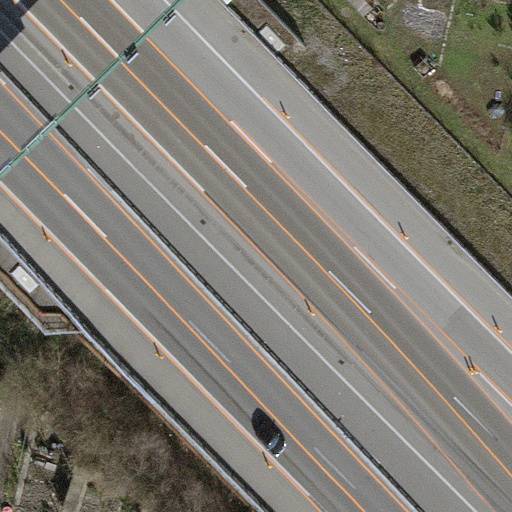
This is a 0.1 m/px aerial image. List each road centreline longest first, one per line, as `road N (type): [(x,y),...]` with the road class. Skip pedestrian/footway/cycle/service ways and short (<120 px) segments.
road 1 (motorway): [(511,427),(97,0)]
road 2 (motorway): [(0,97),(396,511)]
